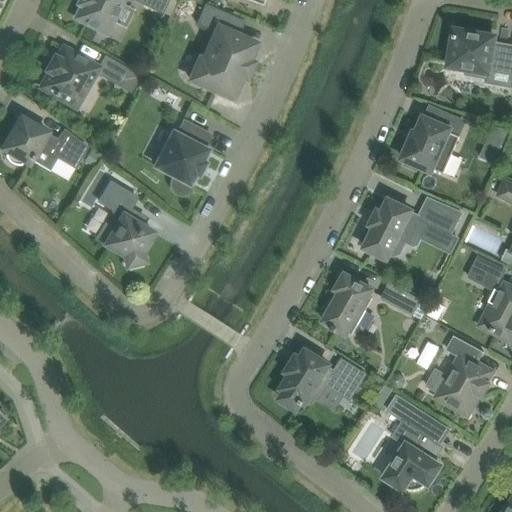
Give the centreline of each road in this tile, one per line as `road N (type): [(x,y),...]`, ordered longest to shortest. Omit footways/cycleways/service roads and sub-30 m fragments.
road 1 (residential): [(381,511),(281,439),(242,390),(247,354),(428,0)]
road 2 (residential): [(0,184),(108,292),(133,306),(163,292),(310,0)]
road 3 (tertiary): [(65,435),(33,355),(0,324)]
